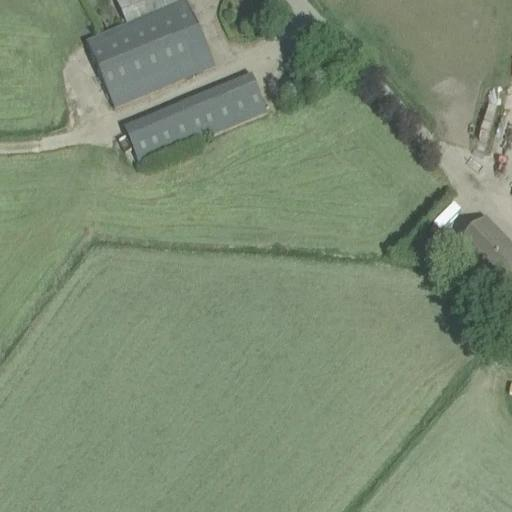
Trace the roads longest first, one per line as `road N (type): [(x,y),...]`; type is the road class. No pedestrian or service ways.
road 1 (unclassified): [(315,23),(196,90),(109,124),(67,139),(0,146)]
road 2 (unclassified): [(511,229),(403,128),(315,23)]
